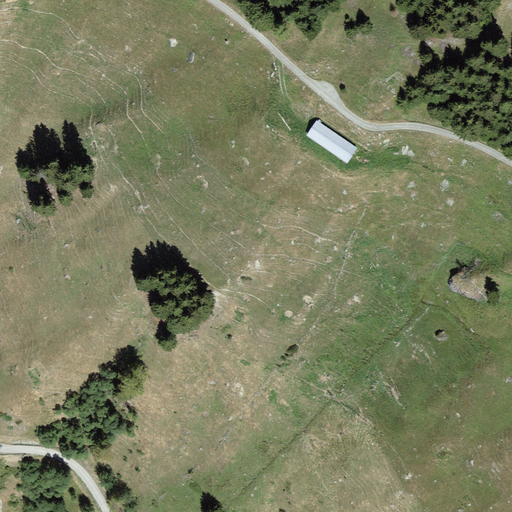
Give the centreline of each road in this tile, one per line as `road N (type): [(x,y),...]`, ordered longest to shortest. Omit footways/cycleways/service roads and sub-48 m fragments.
road 1 (track): [(212,0),(340,108),(370,124),(448,132),(511,162)]
road 2 (track): [(108,511),(63,454),(0,444)]
